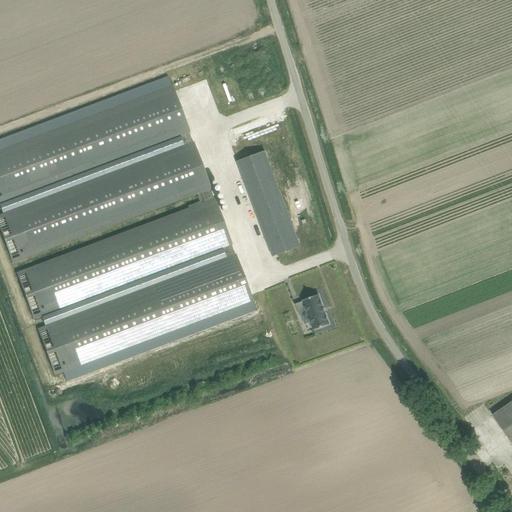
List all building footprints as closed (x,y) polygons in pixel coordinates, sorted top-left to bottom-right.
[(206,203),(201,205),(26,270),(25,269),(17,272),(34,319),(42,316),(42,315),(223,248),(227,260),(46,326),(38,328),(55,375),(63,372),(63,371),(243,305),(253,301),(236,254),(235,255),(231,245),(232,244),(215,198),(214,198),(210,189),(211,188),(194,142),(193,142),(189,132),(190,132),(173,86),(162,90),(0,151),(0,203),(1,203),(181,136),(186,147),(5,214),(4,213),(0,214),(0,225),(14,262),(22,260),(21,259),(197,194),(202,192),(206,203)] [(265,151),(237,162),(273,256),(301,246),(265,151)] [(310,322),(313,330),(330,324),(319,295),(302,301),(307,313),(302,315),(305,324),(310,322)] [(83,450),(280,377),(262,329),(65,402),(83,450)] [(511,402),(501,410),(493,416),(511,442),(511,402)]
